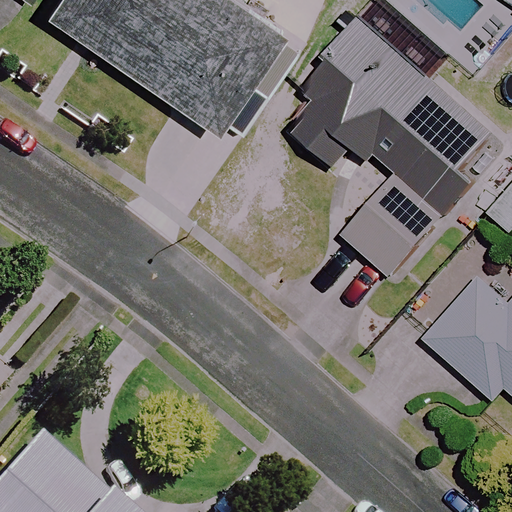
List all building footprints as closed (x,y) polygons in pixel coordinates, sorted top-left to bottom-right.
[(59,0),(51,12),(223,130),(228,122),(246,134),(306,46),(238,0),(59,0)] [(495,140),(367,26),(308,93),(401,175),(346,237),(394,279),(478,184),(466,173),(495,140)] [(511,188),(491,212),(511,231),(511,188)] [(511,300),(487,279),(431,342),(499,402),(510,390),(511,391),(511,300)] [(105,511),(37,447),(0,486),(0,511),(105,511)]
